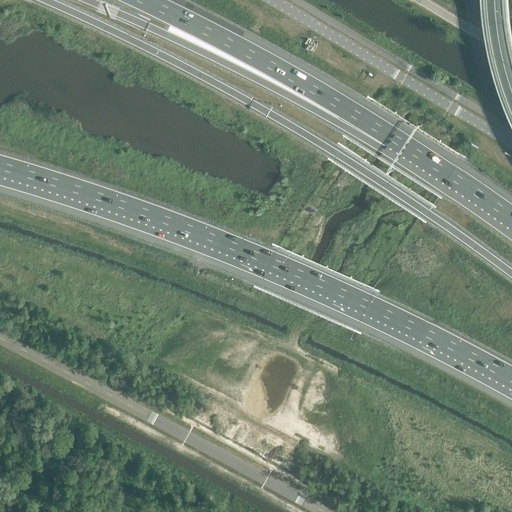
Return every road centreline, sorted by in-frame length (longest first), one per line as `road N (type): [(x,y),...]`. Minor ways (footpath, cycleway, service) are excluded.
road 1 (motorway): [(0,166),(239,248),(511,378)]
road 2 (motorway): [(45,0),(256,105),(511,276)]
road 3 (unclassified): [(0,338),(323,511)]
road 4 (motorway): [(391,137),(351,131),(84,0)]
road 5 (motorway): [(391,137),(139,0)]
road 6 (secondary): [(511,144),(271,0)]
road 7 (motorway): [(511,218),(391,137)]
